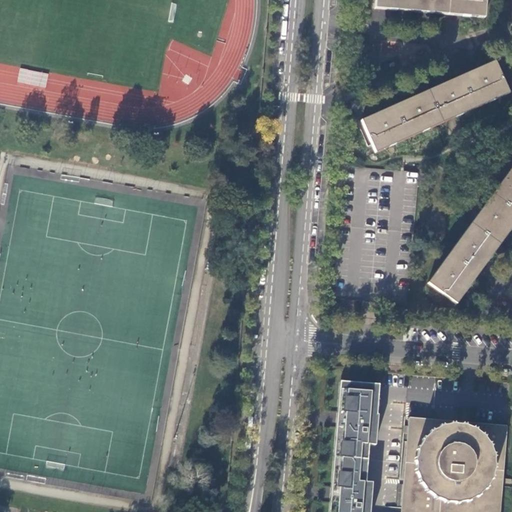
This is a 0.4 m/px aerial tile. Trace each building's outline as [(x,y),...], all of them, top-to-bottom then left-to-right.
[(487,18),(488,0),(377,0),(377,8),(487,18)] [(361,121),(375,153),(509,93),(495,61),(361,121)] [(333,297),(409,304),(421,172),(345,166),(333,297)] [(457,303),(511,227),(511,168),(429,282),(457,303)] [(342,381),(339,380),(336,412),(335,419),(335,427),(330,487),(329,494),(328,503),(327,511),(331,511),(333,494),(339,420),(342,381)] [(361,511),(364,481),(367,443),(372,383),(342,381),(339,420),(333,494),(331,511),(361,511)] [(378,384),(372,383),(367,443),(373,444),(378,384)] [(505,427),(410,417),(400,511),(499,511),(508,427),(505,427)] [(368,511),(371,481),(364,481),(361,511),(368,511)]
